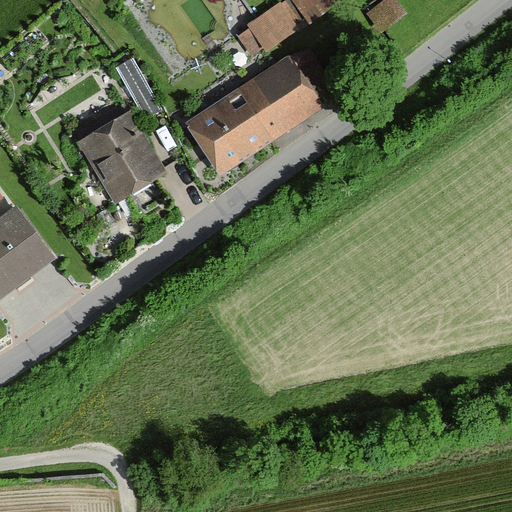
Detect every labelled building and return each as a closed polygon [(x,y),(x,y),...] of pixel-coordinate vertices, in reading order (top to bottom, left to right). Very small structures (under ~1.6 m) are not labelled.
[(306,18),(292,0),(287,0),(280,5),(279,5),(250,26),(265,46),(306,18)] [(402,13),(392,0),(389,0),(371,14),(382,28),(402,13)] [(292,66),(200,127),(222,161),(330,90),(307,55),(291,65),(292,66)] [(131,64),(114,73),(142,123),(159,114),(131,64)] [(146,147),(128,118),(92,140),(104,161),(98,165),(117,197),(124,194),(137,215),(166,196),(140,151),(146,147)] [(49,252),(18,211),(0,224),(0,292),(13,283),(14,285),(27,275),(24,271),(49,252)]
